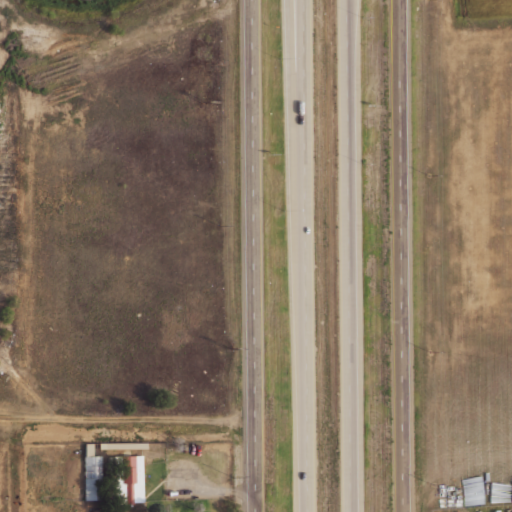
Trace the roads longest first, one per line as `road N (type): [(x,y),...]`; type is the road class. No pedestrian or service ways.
road 1 (secondary): [(248,0),(255,511)]
road 2 (motorway): [(349,511),(344,0)]
road 3 (motorway): [(300,0),(305,511)]
road 4 (secondary): [(403,511),(399,0)]
road 5 (track): [(0,416),(254,417)]
road 6 (motorway): [(287,0),(302,167)]
